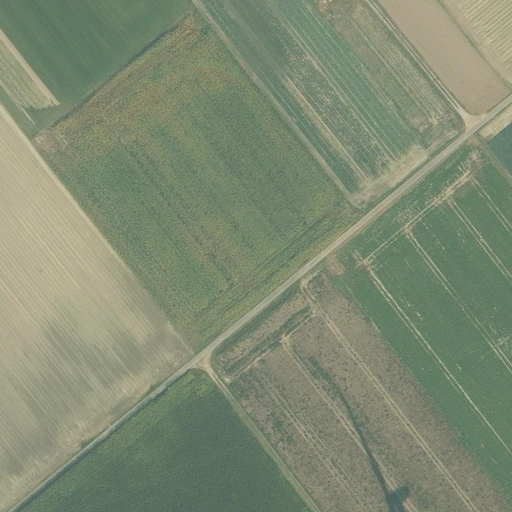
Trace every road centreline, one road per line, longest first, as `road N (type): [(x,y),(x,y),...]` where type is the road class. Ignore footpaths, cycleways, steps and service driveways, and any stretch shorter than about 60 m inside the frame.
road 1 (track): [(511,97),(12,511)]
road 2 (track): [(317,511),(199,357)]
road 3 (track): [(474,128),(367,0)]
